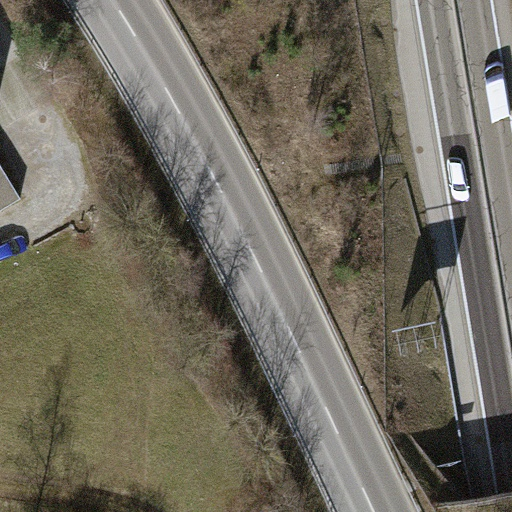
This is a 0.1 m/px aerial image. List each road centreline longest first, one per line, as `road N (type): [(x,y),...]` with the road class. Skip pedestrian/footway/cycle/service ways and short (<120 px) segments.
road 1 (primary): [(113,0),(191,132),(376,511)]
road 2 (trunk): [(436,0),(511,466)]
road 3 (trunk): [(511,222),(475,0)]
road 4 (track): [(0,479),(94,492),(132,511)]
